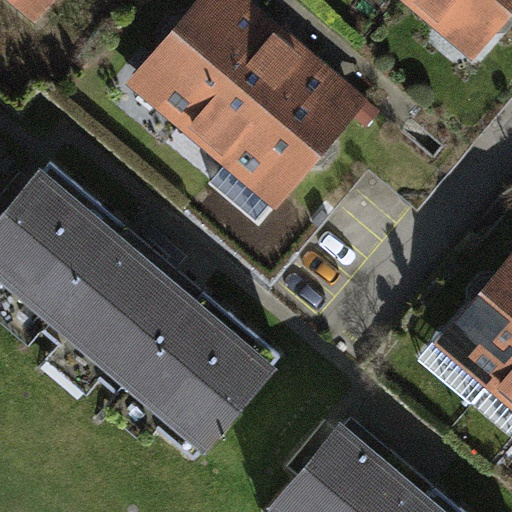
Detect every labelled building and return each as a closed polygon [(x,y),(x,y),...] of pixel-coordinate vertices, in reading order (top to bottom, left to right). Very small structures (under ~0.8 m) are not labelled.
[(24,0),(36,10),(44,0),(24,0)] [(140,78),(186,117),(263,25),(233,0),(205,0),(192,16),(174,17),(163,28),(165,48),(140,78)] [(511,0),(420,0),(475,46),(487,31),(505,31),(511,22),(511,0)] [(186,117),(232,156),(309,64),(263,25),(186,117)] [(232,156),(278,194),(304,163),(321,163),(332,150),(330,133),(355,103),(309,64),(232,156)] [(128,225),(51,161),(0,220),(0,292),(194,456),(280,353),(203,289),(193,301),(118,237),(128,225)] [(511,356),(511,261),(499,277),(483,277),(473,289),(473,308),(448,338),(495,377),(511,356)] [(511,356),(495,377),(511,391),(511,356)] [(424,497),(341,426),(268,511),(468,511),(435,484),(424,497)]
